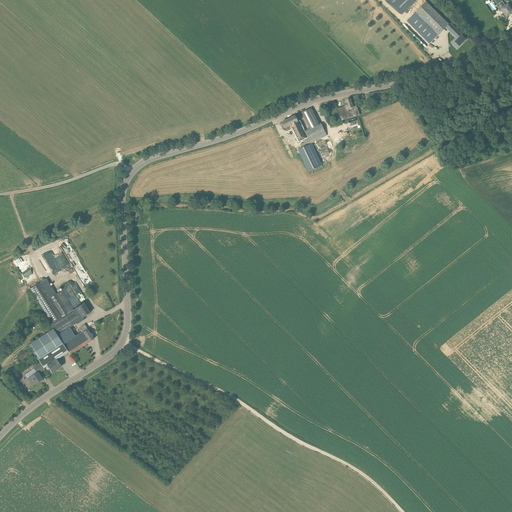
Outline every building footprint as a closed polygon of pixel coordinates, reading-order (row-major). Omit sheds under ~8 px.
[(387,0),(402,15),(416,0),(387,0)] [(449,24),(426,2),(407,20),(430,43),(446,27),(449,24)] [(507,17),(511,13),(511,9),(508,4),(501,9),(507,17)] [(446,27),(454,36),(459,31),(450,23),(449,24),(446,27)] [(456,42),(460,47),(467,40),(459,31),(454,36),(458,39),(456,42)] [(352,103),(350,99),(346,100),(347,102),(344,102),(345,106),(337,109),(341,121),(360,115),(355,102),(352,103)] [(319,125),(311,108),(302,112),(310,129),(319,125)] [(293,130),(298,128),(301,126),(296,116),(281,123),(284,128),(291,125),(293,130)] [(311,143),(327,135),(321,124),(319,125),(310,129),(304,133),(297,136),(299,141),(302,148),(311,143)] [(298,128),(293,130),(297,136),(304,133),(301,126),(298,128)] [(322,166),(311,143),(302,148),(298,150),(309,172),(322,166)] [(43,255),(46,259),(53,255),(50,251),(43,255)] [(46,279),(40,283),(50,298),(56,294),(46,279)] [(29,289),(51,325),(62,318),(50,298),(40,283),(29,289)] [(62,318),(66,316),(66,315),(74,310),(61,291),(56,294),(50,298),(62,318)] [(83,303),(76,308),(83,317),(89,313),(83,303)] [(51,325),(58,335),(69,328),(75,323),(76,325),(84,320),(83,317),(76,308),(74,310),(66,315),(66,316),(62,318),(51,325)] [(82,332),(78,335),(85,345),(94,339),(90,334),(92,333),(90,330),(89,331),(87,329),(84,324),(80,327),(81,328),(79,329),(82,332)] [(63,344),(71,338),(71,339),(75,337),(69,328),(58,335),(57,336),(63,344)] [(53,329),(28,345),(27,346),(32,352),(39,362),(40,363),(44,369),(44,368),(47,366),(56,360),(68,352),(69,352),(63,344),(57,336),(53,329)] [(63,344),(69,352),(70,354),(85,345),(78,335),(75,337),(71,339),(71,338),(63,344)] [(15,359),(19,365),(29,358),(25,352),(15,359)] [(52,373),(61,367),(56,360),(47,366),(52,373)] [(44,369),(40,363),(33,368),(34,369),(29,373),(31,376),(27,379),(32,386),(42,380),(38,373),(44,369)]
